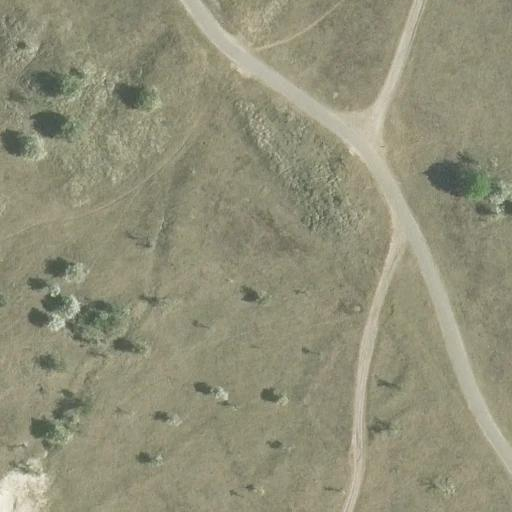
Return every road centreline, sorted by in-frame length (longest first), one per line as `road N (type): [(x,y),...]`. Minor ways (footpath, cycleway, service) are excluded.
road 1 (track): [(406,227),(367,153),(234,53),(188,0)]
road 2 (track): [(345,511),(364,356),(406,227)]
road 3 (track): [(511,463),(481,419),(406,227)]
road 4 (track): [(367,153),(419,0)]
